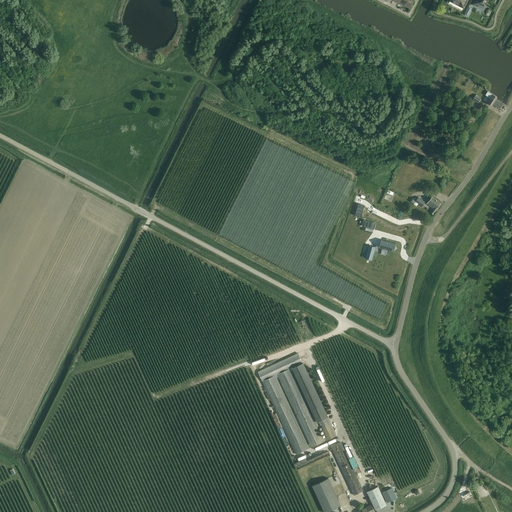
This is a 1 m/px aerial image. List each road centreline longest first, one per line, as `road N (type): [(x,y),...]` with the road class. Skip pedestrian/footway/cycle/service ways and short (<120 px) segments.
road 1 (unclassified): [(396,344),(0,137)]
road 2 (unclassified): [(396,344),(430,226),(511,108)]
road 3 (unclassified): [(425,511),(451,485),(454,457),(399,367),(396,344)]
